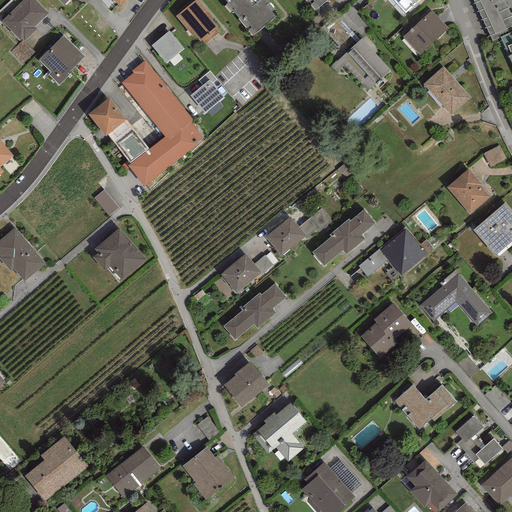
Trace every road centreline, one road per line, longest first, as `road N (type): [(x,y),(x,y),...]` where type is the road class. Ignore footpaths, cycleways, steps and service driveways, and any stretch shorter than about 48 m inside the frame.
road 1 (unclassified): [(264,511),(135,206),(73,118)]
road 2 (tertiary): [(73,118),(158,0)]
road 3 (residential): [(457,0),(511,130)]
